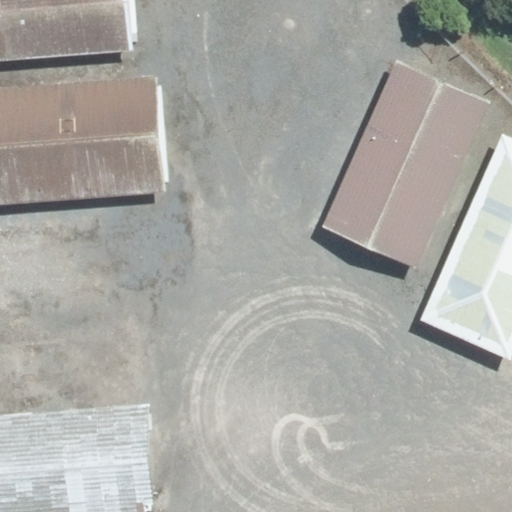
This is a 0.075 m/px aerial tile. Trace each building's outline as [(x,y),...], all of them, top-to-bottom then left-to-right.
[(129,0),(0,0),(0,74),(135,63),(129,0)] [(351,137),(405,5),(393,0),(279,0),(274,12),(254,3),(227,70),(245,77),(233,104),(253,112),(239,147),(314,178),(334,130),(351,137)] [(386,62),(308,240),(410,284),(488,106),(386,62)] [(149,87),(0,99),(0,224),(160,211),(149,87)] [(511,134),(437,306),(511,338),(511,134)] [(129,249),(0,258),(0,321),(133,311),(129,249)] [(0,329),(0,436),(96,435),(96,426),(115,426),(113,327),(0,329)] [(0,453),(0,511),(139,511),(138,500),(185,496),(180,438),(0,453)]
